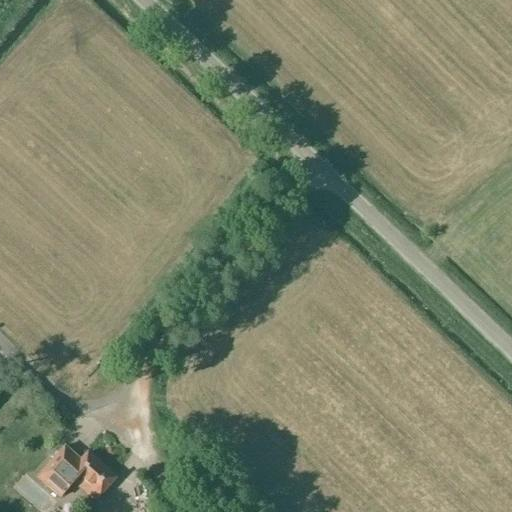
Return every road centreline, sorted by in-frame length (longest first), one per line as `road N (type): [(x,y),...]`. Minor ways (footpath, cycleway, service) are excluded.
road 1 (unclassified): [(99,412),(318,167)]
road 2 (unclassified): [(511,351),(318,167)]
road 3 (unclassified): [(318,167),(143,0)]
road 4 (unclassified): [(173,511),(157,466),(99,412)]
